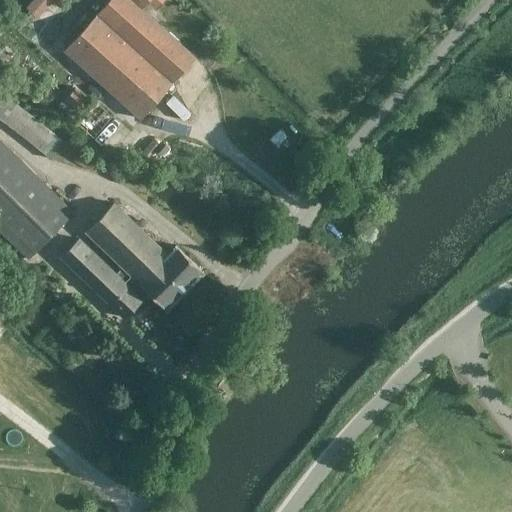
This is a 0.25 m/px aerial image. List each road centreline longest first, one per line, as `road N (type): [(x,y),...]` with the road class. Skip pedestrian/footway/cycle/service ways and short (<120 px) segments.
road 1 (unclassified): [(490,0),(320,191),(230,310),(191,366),(131,511)]
road 2 (unclassified): [(283,511),(366,409),(511,285)]
road 3 (track): [(0,129),(43,166),(120,192),(247,288)]
